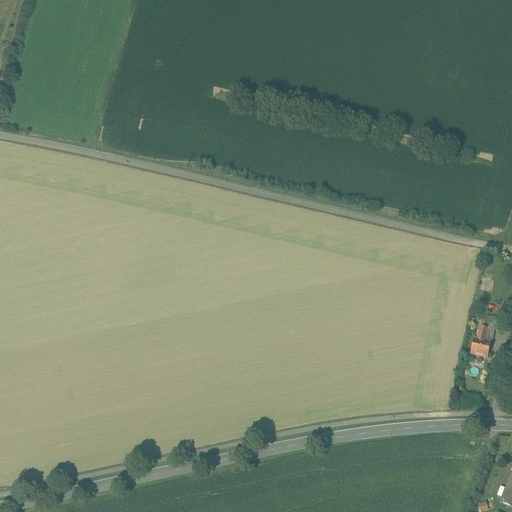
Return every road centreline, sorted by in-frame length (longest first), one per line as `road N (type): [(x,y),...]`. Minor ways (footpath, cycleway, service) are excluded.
road 1 (unclassified): [(0,141),(511,251)]
road 2 (tertiary): [(0,507),(329,435),(511,424)]
